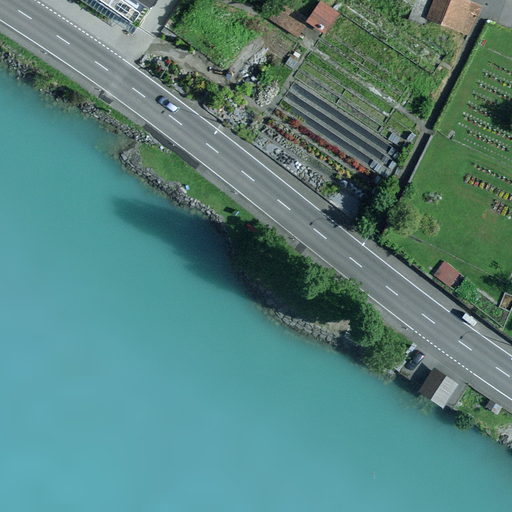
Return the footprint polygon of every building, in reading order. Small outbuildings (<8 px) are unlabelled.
[(161,0),(85,0),(138,35),(161,0)] [(297,36),(307,20),(308,19),(279,1),(276,0),(216,0),(273,20),(297,36)] [(437,0),(431,16),(470,31),(482,7),(471,2),(470,4),(459,0),(437,0)] [(319,2),(308,19),(307,20),(321,30),(324,26),(407,82),(416,67),(319,2)] [(455,383),(437,371),(425,388),(444,400),(455,383)]
